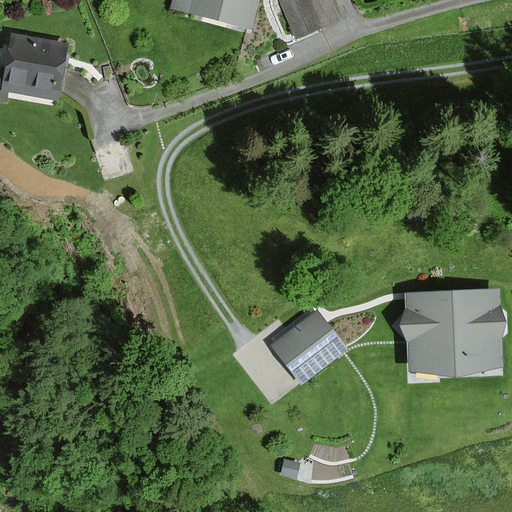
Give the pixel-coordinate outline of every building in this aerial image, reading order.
[(172,0),(169,11),(249,31),(256,0),(172,0)] [(323,26),(311,0),(279,0),(277,1),(295,39),(323,26)] [(64,44),(10,36),(5,70),(0,69),(0,99),(5,100),(6,93),(56,100),(64,44)] [(502,291),(413,293),(415,367),(504,364),(502,291)] [(345,345),(319,313),(278,345),(305,378),(345,345)]
